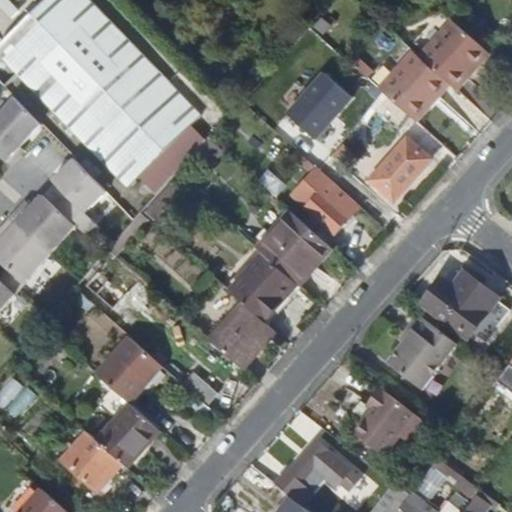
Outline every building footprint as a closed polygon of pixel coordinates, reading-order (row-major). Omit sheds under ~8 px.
[(92,0),(44,0),(0,44),(0,76),(13,64),(131,185),(204,114),(92,0)] [(453,21),(421,58),(450,84),(456,89),(466,78),(470,81),(492,56),(453,21)] [(437,98),(450,84),(421,58),(414,51),(380,89),(384,92),(413,118),(433,95),(437,98)] [(326,69),(289,112),(320,139),(357,96),(326,69)] [(413,118),(384,92),(371,106),(401,132),(413,119),(413,118)] [(44,123),(18,97),(0,117),(0,152),(10,162),(27,142),(44,123)] [(408,137),(371,178),(393,199),(431,158),(408,137)] [(110,190),(78,158),(65,170),(56,179),(57,181),(75,199),(64,210),(80,225),(88,232),(97,222),(88,213),(110,190)] [(332,180),(306,209),(315,217),(308,226),(327,243),(360,205),(332,180)] [(23,206),(13,218),(53,254),(80,225),(64,210),(45,194),(36,204),(30,211),(23,206)] [(292,212),(259,249),(264,254),(296,282),(312,264),(315,267),(332,248),(327,243),(308,226),(292,212)] [(53,254),(13,218),(2,229),(8,235),(0,244),(0,258),(11,269),(27,284),(53,254)] [(97,222),(88,232),(93,237),(102,227),(97,222)] [(113,260),(117,257),(110,251),(95,268),(99,272),(86,286),(114,311),(139,284),(113,260)] [(264,322),(297,284),(296,282),(264,254),(230,292),(244,304),(264,322)] [(27,284),(11,269),(7,274),(22,288),(27,284)] [(22,288),(7,274),(2,280),(17,294),(22,288)] [(463,274),(451,289),(445,297),(437,292),(426,306),(469,338),(498,300),(463,274)] [(0,313),(17,294),(2,280),(0,278),(0,313)] [(443,284),(437,292),(445,297),(451,289),(443,284)] [(241,368),(274,331),(264,322),(244,304),(211,341),(241,368)] [(426,386),(457,344),(419,316),(411,327),(416,331),(405,344),(393,361),(426,386)] [(401,341),(405,344),(416,331),(411,327),(401,341)] [(131,336),(97,374),(109,384),(128,402),(162,365),(131,336)] [(511,362),(500,377),(495,384),(502,388),(504,385),(511,390),(511,362)] [(195,372),(184,384),(207,405),(217,392),(195,372)] [(124,464),(138,449),(134,446),(153,424),(128,402),(109,384),(95,399),(111,415),(93,436),(123,463),(124,464)] [(417,415),(382,388),(368,406),(364,403),(357,413),(365,419),(354,432),(386,456),(401,436),(417,415)] [(425,421),(417,415),(401,436),(409,443),(425,421)] [(138,449),(157,427),(153,424),(134,446),(138,449)] [(98,490),(123,463),(93,436),(88,432),(63,459),(98,490)] [(288,469),(275,484),(291,497),(301,505),(322,479),(335,489),(349,472),(316,444),(291,472),(288,469)] [(450,456),(445,463),(454,470),(459,463),(450,456)] [(65,511),(41,489),(20,511),(65,511)] [(486,504),(491,498),(481,491),(477,497),(486,504)] [(437,511),(412,492),(403,504),(396,511),(437,511)] [(374,511),(396,511),(403,504),(388,493),(374,511)] [(310,511),(301,505),(291,497),(279,511),(310,511)] [(480,511),(486,504),(477,497),(465,511),(480,511)]
